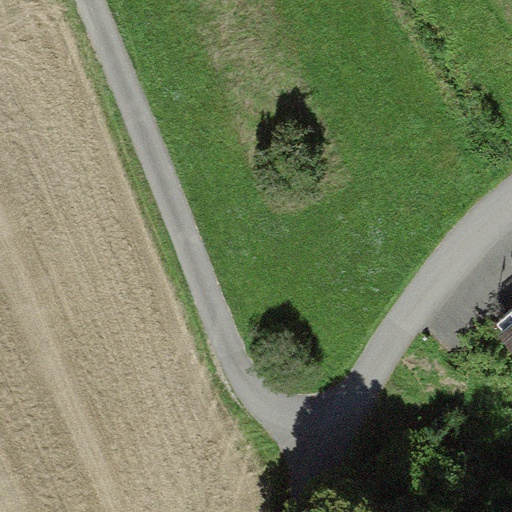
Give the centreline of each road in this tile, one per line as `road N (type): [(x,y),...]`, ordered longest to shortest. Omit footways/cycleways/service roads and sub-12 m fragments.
road 1 (track): [(334,446),(246,384),(91,0)]
road 2 (unclassified): [(313,511),(334,446),(420,302),(511,210)]
